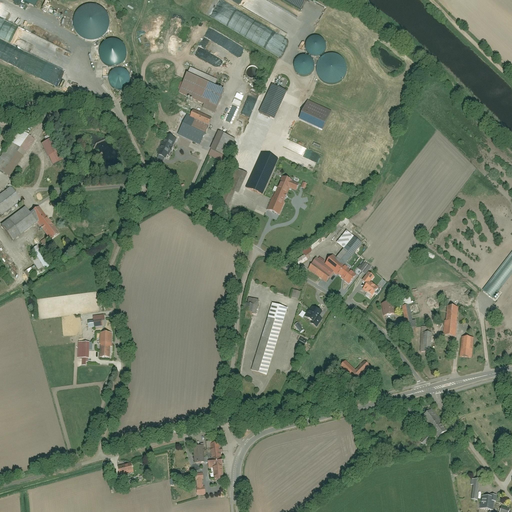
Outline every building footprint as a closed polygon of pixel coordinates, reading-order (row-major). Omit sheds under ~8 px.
[(303,44),(302,49),(304,53),(308,58),(316,59),(320,57),(323,54),(324,47),(322,42),(315,38),(309,38),(306,41),(303,44)] [(293,63),(292,68),(293,73),(297,77),(305,78),(310,76),(312,73),(314,67),(311,61),(305,57),(299,58),(295,60),(293,63)] [(317,67),(317,76),(323,83),(329,86),(337,84),(343,80),(345,73),(345,66),(341,60),(334,57),(325,57),(320,62),(317,67)] [(257,77),(257,71),(253,67),(249,67),(245,70),(245,73),(246,78),(252,80),(257,77)] [(178,94),(204,105),(202,109),(214,114),(223,92),(186,76),(178,94)] [(270,86),(257,113),(273,120),(286,93),(270,86)] [(307,101),(298,121),(321,132),(330,112),(307,101)] [(170,131),(199,145),(210,120),(192,112),(187,125),(175,120),(170,131)] [(19,130),(0,158),(0,172),(7,178),(33,140),(19,130)] [(217,134),(208,157),(225,163),(234,140),(217,134)] [(169,156),(176,139),(168,136),(164,143),(163,143),(158,153),(159,153),(158,156),(165,159),(167,155),(169,156)] [(52,139),(41,144),(51,166),(62,161),(52,139)] [(244,189),(261,197),(278,161),(261,153),(244,189)] [(234,193),(237,194),(246,175),(237,171),(228,190),(230,191),(221,209),(226,211),(234,193)] [(295,193),(298,185),(281,179),(268,211),(279,215),(289,190),(295,193)] [(10,189),(0,196),(0,215),(1,216),(19,202),(10,189)] [(35,223),(46,237),(56,230),(37,206),(27,213),(24,209),(0,227),(12,242),(35,223)] [(324,283),(332,272),(344,281),(351,273),(343,267),(361,244),(345,232),(335,244),(342,250),(335,260),(330,257),(324,265),(315,259),(307,270),(324,283)] [(31,250),(36,259),(31,262),(34,266),(26,271),(29,276),(38,270),(42,268),(44,271),(49,267),(37,247),(31,250)] [(309,258),(306,255),(295,262),(298,267),(307,261),(306,260),(309,258)] [(363,262),(357,270),(365,275),(371,268),(363,262)] [(365,286),(362,291),(372,298),(377,291),(369,285),(371,282),(365,277),(361,283),(365,286)] [(469,291),(466,295),(471,299),(474,295),(469,291)] [(410,297),(399,299),(406,331),(416,328),(410,297)] [(243,313),(255,315),(257,302),(246,299),(243,313)] [(392,303),(381,305),(383,318),(393,316),(392,303)] [(250,373),(265,378),(286,310),(271,305),(250,373)] [(445,307),(443,338),(455,339),(458,308),(445,307)] [(311,308),(304,317),(316,327),(323,317),(311,308)] [(93,317),(93,322),(92,322),(88,323),(89,329),(93,328),(102,327),(101,321),(104,321),(103,316),(93,317)] [(99,334),(98,359),(111,360),(113,334),(99,334)] [(430,335),(421,335),(420,353),(429,353),(430,335)] [(461,338),(459,358),(471,359),(473,339),(461,338)] [(87,360),(88,352),(91,352),(92,345),(88,345),(78,344),(77,359),(87,360)] [(356,371),(345,361),(341,366),(357,380),(361,376),(356,371)] [(356,371),(361,376),(369,367),(364,362),(356,371)] [(430,412),(421,418),(437,439),(446,432),(430,412)] [(187,423),(157,430),(159,438),(189,431),(187,423)] [(419,443),(424,448),(431,440),(427,435),(419,443)] [(207,470),(212,469),(214,483),(223,482),(221,461),(219,461),(217,445),(214,446),(213,442),(205,443),(206,451),(209,451),(211,461),(206,461),(207,470)] [(193,449),(194,465),(204,464),(202,449),(193,449)] [(117,467),(119,477),(134,474),(132,465),(117,467)] [(205,489),(202,489),(202,481),(203,481),(203,475),(194,475),(195,482),(196,481),(197,490),(196,490),(196,497),(205,496),(205,489)] [(115,482),(116,490),(130,487),(129,482),(122,483),(122,481),(115,482)] [(477,502),(479,481),(471,481),(470,487),(473,487),(471,501),(477,502)] [(490,496),(490,498),(481,497),(479,511),(490,511),(492,511),(493,504),(496,504),(496,497),(490,496)]
